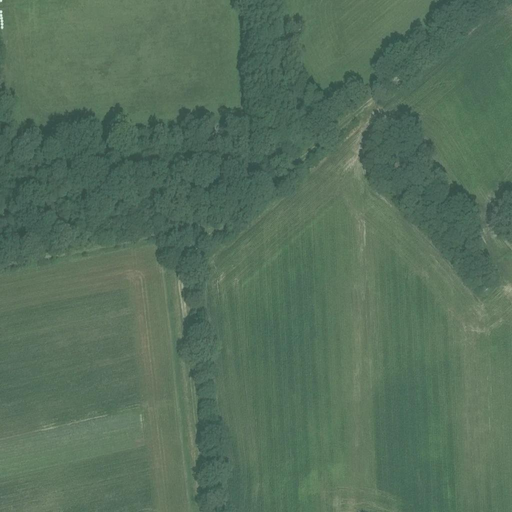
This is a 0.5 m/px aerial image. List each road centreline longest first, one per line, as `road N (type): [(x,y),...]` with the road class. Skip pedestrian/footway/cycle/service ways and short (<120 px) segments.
road 1 (track): [(490,0),(205,237)]
road 2 (track): [(205,237),(182,268),(209,511)]
road 3 (track): [(0,268),(194,229),(205,237)]
